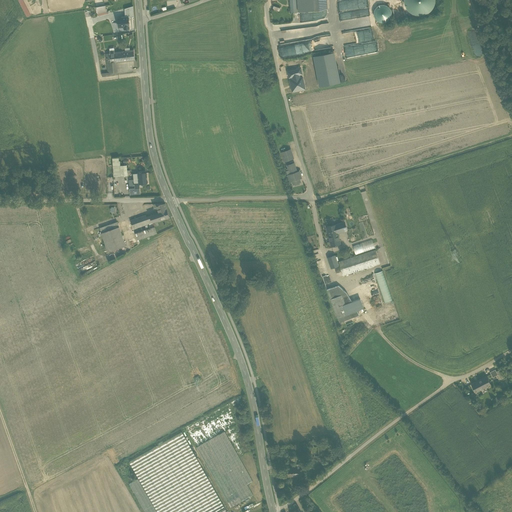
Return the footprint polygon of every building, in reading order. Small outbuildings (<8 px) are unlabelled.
[(18,0),(26,15),(30,13),(22,0),(18,0)] [(326,0),(319,0),(320,9),(327,8),(326,0)] [(404,0),(405,5),(406,9),(409,12),(413,15),(417,16),(422,16),(426,15),(430,12),(433,9),(435,5),(436,0),(435,0),(404,0)] [(106,4),(97,5),(98,12),(107,11),(106,4)] [(127,15),(135,14),(134,4),(125,6),(127,15)] [(381,5),(380,5),(379,5),(378,6),(377,6),(376,7),(376,8),(375,9),(374,10),(374,11),(374,12),(373,13),(374,14),(374,15),(374,16),(374,17),(375,18),(376,20),(377,21),(378,21),(379,22),(380,22),(381,22),(383,22),(384,22),(385,22),(387,21),(388,21),(388,20),(389,19),(390,18),(391,17),(391,16),(391,15),(391,13),(391,12),(391,11),(391,10),(390,9),(389,8),(389,7),(388,7),(387,6),(386,5),(385,5),(384,5),(382,4),(381,5)] [(351,19),(351,11),(338,12),(338,19),(351,19)] [(350,33),(352,43),(374,39),(372,29),(350,33)] [(413,42),(447,37),(446,32),(413,36),(413,42)] [(134,49),(119,51),(120,60),(135,58),(134,49)] [(119,51),(107,52),(109,71),(117,70),(116,60),(120,60),(119,51)] [(342,82),(336,52),(314,55),(320,86),(342,82)] [(290,149),(282,152),(285,161),(293,158),(290,149)] [(298,174),(294,163),(287,165),(289,170),(287,171),(290,181),(292,180),(293,184),(295,183),(295,184),(299,183),(299,182),(300,182),(299,178),(301,178),(300,174),(298,174)] [(146,171),(134,172),(135,182),(140,181),(147,181),(146,171)] [(165,202),(156,202),(157,206),(158,210),(167,208),(165,202)] [(158,210),(157,211),(160,218),(170,214),(167,208),(158,210)] [(157,211),(146,215),(145,212),(130,218),(134,227),(160,218),(157,211)] [(118,220),(100,226),(102,231),(119,225),(118,220)] [(341,223),(335,225),(336,229),(337,229),(338,232),(344,231),(343,229),(341,223)] [(119,225),(102,231),(108,250),(126,244),(119,225)] [(155,225),(135,231),(137,238),(157,231),(155,225)] [(335,225),(327,227),(333,246),(342,243),(338,232),(337,229),(336,229),(335,225)] [(353,245),(356,254),(376,248),(373,239),(353,245)] [(338,261),(343,275),(344,275),(351,273),(350,273),(375,265),(374,261),(367,261),(368,255),(368,256),(370,255),(371,255),(375,254),(376,250),(372,251),(369,251),(369,254),(366,255),(365,255),(360,256),(356,256),(354,256),(353,256),(338,261)] [(334,255),(328,257),(330,264),(336,262),(334,255)] [(385,303),(393,300),(383,270),(375,273),(385,303)] [(346,292),(338,285),(327,289),(337,317),(339,322),(359,314),(356,310),(363,307),(360,298),(351,301),(346,292)] [(490,385),(486,377),(481,379),(485,387),(490,385)] [(481,379),(472,384),(476,392),(485,387),(481,379)] [(224,431),(196,447),(231,507),(253,495),(247,484),(253,481),(224,431)] [(226,511),(182,432),(129,462),(157,511),(226,511)] [(297,467),(287,467),(288,476),(297,476),(297,467)] [(156,511),(138,479),(129,483),(145,511),(156,511)]
